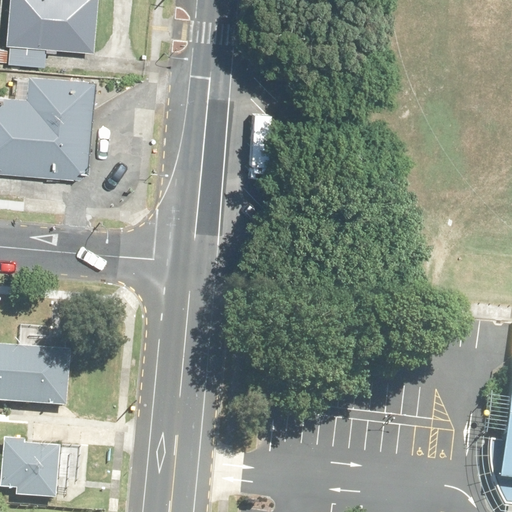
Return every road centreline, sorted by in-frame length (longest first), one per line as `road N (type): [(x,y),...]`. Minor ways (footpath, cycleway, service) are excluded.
road 1 (tertiary): [(192,264),(214,0)]
road 2 (tertiary): [(168,511),(192,264)]
road 3 (residential): [(0,247),(192,264)]
